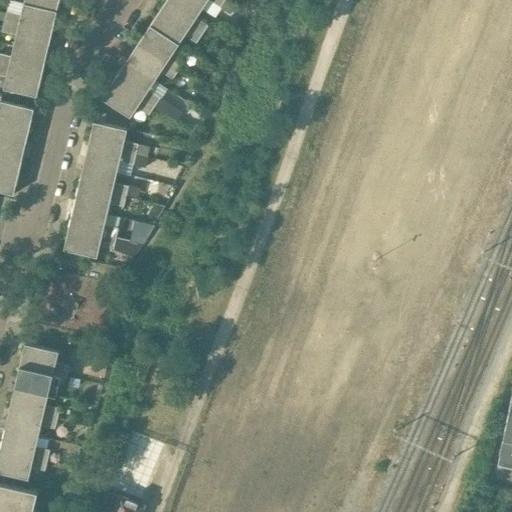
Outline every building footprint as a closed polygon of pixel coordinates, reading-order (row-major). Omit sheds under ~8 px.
[(24,0),(24,2),(57,10),(59,0),(24,0)] [(192,0),(165,0),(162,6),(203,33),(209,24),(196,16),(203,7),(192,0)] [(230,0),(192,0),(203,7),(207,0),(211,0),(231,13),(237,4),(230,0)] [(52,31),(57,10),(24,2),(21,13),(7,9),(7,12),(0,10),(0,18),(5,20),(52,31)] [(150,24),(179,43),(185,34),(197,42),(203,33),(162,6),(150,24)] [(16,34),(14,44),(47,52),(52,31),(5,20),(2,30),(16,34)] [(173,52),(179,43),(150,24),(138,42),(179,69),(185,60),(173,52)] [(126,60),(155,79),(161,70),(173,78),(179,69),(138,42),(126,60)] [(0,63),(43,73),(47,52),(14,44),(11,55),(0,52),(0,63)] [(126,60),(114,78),(155,105),(168,114),(174,105),(149,88),(155,79),(126,60)] [(37,95),(43,73),(0,63),(0,74),(6,76),(4,87),(37,95)] [(94,111),(94,120),(106,123),(116,107),(130,116),(137,106),(149,114),(155,105),(114,78),(102,97),(94,111)] [(0,122),(29,129),(34,107),(1,99),(0,103),(0,122)] [(94,120),(89,142),(136,153),(139,143),(125,139),(127,128),(94,120)] [(0,144),(24,150),(29,129),(0,122),(0,144)] [(148,156),(136,153),(89,142),(84,163),(117,171),(120,160),(146,166),(148,156)] [(0,166),(19,171),(24,150),(0,144),(0,166)] [(84,163),(79,184),(126,195),(129,185),(115,181),(117,171),(84,163)] [(0,189),(14,193),(19,171),(0,166),(0,189)] [(74,205),(107,213),(110,202),(124,206),(126,195),(79,184),(74,205)] [(165,205),(157,203),(151,213),(158,217),(165,205)] [(105,224),(107,213),(74,205),(69,226),(117,237),(130,240),(132,230),(105,224)] [(138,219),(134,236),(147,239),(152,222),(138,219)] [(130,240),(117,237),(69,226),(64,248),(97,256),(100,244),(114,248),(114,249),(134,257),(143,243),(130,240)] [(25,342),(20,364),(68,375),(70,365),(56,361),(59,350),(25,342)] [(155,357),(129,424),(160,436),(186,369),(155,357)] [(65,385),(68,375),(20,364),(15,385),(49,393),(51,382),(65,385)] [(69,386),(78,388),(80,380),(71,377),(69,386)] [(15,385),(10,406),(58,417),(61,404),(47,401),(49,393),(15,385)] [(511,398),(498,464),(511,467),(511,398)] [(5,427),(39,435),(41,424),(55,428),(58,417),(10,406),(5,427)] [(36,445),(39,435),(5,427),(0,448),(48,459),(50,449),(36,445)] [(48,459),(0,448),(0,471),(29,478),(31,466),(45,470),(48,459)] [(0,481),(0,511),(32,511),(38,490),(0,481)] [(113,511),(139,511),(143,504),(120,495),(113,511)]
